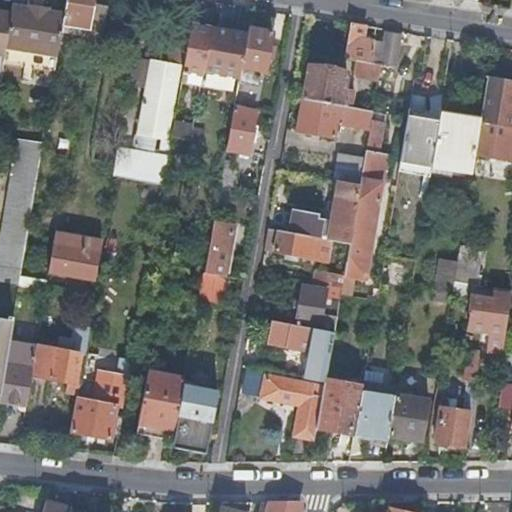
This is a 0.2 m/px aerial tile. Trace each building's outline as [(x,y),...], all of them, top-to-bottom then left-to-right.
[(94,0),(67,0),(65,12),(65,14),(64,17),(63,26),(90,31),(94,5),(94,0)] [(65,14),(65,12),(49,7),(49,4),(28,1),(28,4),(12,1),(11,6),(10,12),(5,47),(56,55),(57,49),(63,26),(64,17),(65,14)] [(108,4),(94,5),(90,31),(86,42),(101,44),(108,4)] [(0,53),(4,54),(5,47),(10,12),(0,10),(0,53)] [(174,20),(166,61),(180,63),(184,64),(191,23),(174,20)] [(358,23),(351,22),(345,58),(356,60),(369,63),(373,39),(364,38),(366,30),(363,29),(363,24),(358,23)] [(210,26),(191,23),(184,64),(181,80),(200,83),(202,70),(210,26)] [(248,33),(210,26),(202,70),(240,77),(241,67),(248,33)] [(248,33),(241,67),(266,71),(273,30),(249,26),(248,33)] [(395,67),(400,34),(386,31),(384,41),(373,39),(369,63),(381,65),(395,67)] [(99,51),(86,48),(83,65),(96,67),(99,51)] [(135,56),(131,82),(145,84),(150,58),(135,56)] [(118,149),(115,164),(114,174),(118,175),(162,183),(163,183),(170,139),(166,138),(180,63),(166,61),(150,58),(145,84),(134,146),(129,144),(127,150),(118,149)] [(378,80),(381,65),(369,63),(356,60),(354,75),(378,80)] [(310,65),(304,96),(303,97),(323,101),(345,105),(346,99),(342,99),(347,72),(310,65)] [(511,80),(487,77),(480,118),(474,153),(511,159),(511,80)] [(370,126),(371,119),(373,110),(345,105),(323,101),(303,97),(297,129),(335,136),(338,121),(370,126)] [(256,110),(234,105),(227,147),(249,151),(256,110)] [(422,116),(439,119),(440,112),(408,106),(407,114),(422,116)] [(431,165),(471,171),(479,124),(480,118),(440,111),(440,112),(439,119),(431,165)] [(400,159),(431,165),(439,119),(422,116),(407,114),(400,159)] [(171,134),(190,138),(192,123),(174,119),(171,134)] [(341,286),(340,294),(351,296),(355,277),(365,279),(387,153),(379,151),(384,121),(371,119),(370,126),(367,142),(366,150),(365,154),(360,183),(349,242),(344,274),(341,286)] [(0,147),(14,149),(16,137),(0,134),(0,147)] [(0,278),(18,282),(20,274),(41,149),(42,141),(16,137),(14,149),(10,173),(0,232),(0,278)] [(360,183),(365,154),(341,150),(336,178),(338,179),(360,183)] [(233,158),(225,157),(219,187),(237,190),(241,169),(231,166),(233,158)] [(115,164),(90,159),(87,176),(112,181),(114,174),(115,164)] [(429,175),(431,165),(400,159),(398,170),(429,175)] [(329,239),(349,242),(360,183),(338,179),(332,219),(328,238),(329,239)] [(219,187),(217,199),(237,202),(239,191),(237,190),(219,187)] [(293,208),(289,232),(328,238),(332,219),(318,217),(319,213),(293,208)] [(225,275),(226,275),(228,265),(231,247),(234,232),(212,228),(211,234),(204,271),(225,275)] [(289,232),(269,228),(265,248),(326,259),(329,239),(328,238),(289,232)] [(97,260),(101,241),(54,233),(48,271),(94,279),(97,260)] [(477,284),(482,248),(459,244),(456,260),(453,280),(466,282),(477,284)] [(231,247),(228,265),(234,266),(237,248),(231,247)] [(453,280),(456,260),(439,257),(433,291),(434,291),(448,293),(451,294),(453,280)] [(317,282),(327,284),(341,286),(344,274),(320,270),(317,282)] [(221,302),(225,275),(204,271),(199,298),(221,302)] [(18,284),(44,289),(46,278),(20,274),(18,282),(18,284)] [(464,297),(466,282),(453,280),(451,294),(451,295),(464,297)] [(302,286),(295,324),(333,331),(340,294),(341,286),(327,284),(326,291),(302,286)] [(497,331),(506,332),(511,296),(511,295),(473,289),(470,306),(472,307),(468,327),(485,329),(497,331)] [(446,302),(448,293),(434,291),(432,299),(446,302)] [(0,388),(8,340),(13,315),(8,314),(7,317),(0,316),(0,388)] [(308,341),(302,377),(324,381),(325,377),(333,331),(295,324),(287,322),(285,337),(308,341)] [(65,391),(77,393),(90,327),(74,324),(71,339),(58,337),(56,348),(42,345),(37,375),(67,381),(65,391)] [(25,405),(30,374),(35,345),(8,340),(0,388),(0,400),(12,403),(25,405)] [(30,374),(37,375),(42,345),(35,344),(35,345),(30,374)] [(434,441),(465,446),(479,350),(466,348),(462,379),(467,380),(462,409),(439,406),(434,441)] [(244,393),(261,396),(265,375),(266,371),(249,367),(244,393)] [(363,379),(381,383),(383,371),(365,368),(363,379)] [(175,429),(183,384),(185,377),(148,370),(138,422),(175,429)] [(116,405),(121,406),(127,377),(98,371),(92,401),(77,398),(71,431),(110,438),(116,405)] [(294,435),(314,438),(316,427),(323,386),(280,377),(265,375),(261,396),(299,404),(294,435)] [(323,386),(316,427),(353,433),(360,389),(361,384),(325,377),(324,381),(323,386)] [(362,379),(361,384),(360,389),(393,394),(393,393),(395,385),(381,383),(363,379),(362,379)] [(173,439),(172,444),(194,448),(205,450),(216,390),(183,384),(175,429),(173,439)] [(360,389),(353,433),(386,439),(386,435),(393,394),(360,389)] [(393,394),(386,435),(421,440),(428,398),(393,393),(393,394)] [(136,432),(173,439),(175,429),(138,422),(136,432)] [(353,433),(351,441),(384,446),(386,439),(353,433)] [(70,506),(46,499),(42,511),(68,511),(70,508),(70,506)] [(299,511),(301,507),(296,500),(263,501),(259,511),(299,511)] [(106,511),(86,509),(86,503),(71,501),(70,506),(70,508),(69,511),(106,511)] [(379,503),(376,511),(385,511),(386,508),(387,505),(379,503)]
